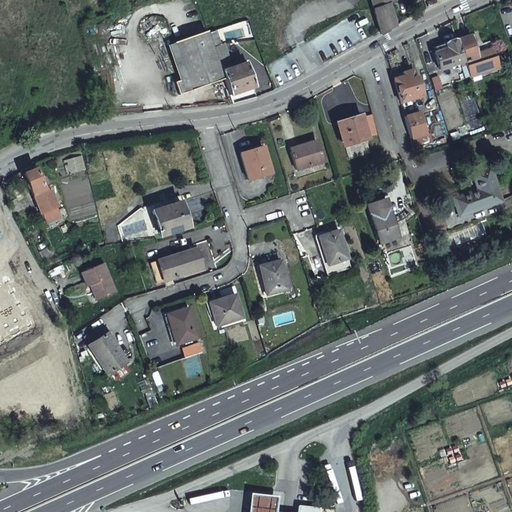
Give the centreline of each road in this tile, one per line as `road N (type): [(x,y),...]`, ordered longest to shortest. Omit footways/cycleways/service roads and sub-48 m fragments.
road 1 (trunk): [(511,281),(6,511)]
road 2 (trunk): [(50,511),(511,304)]
road 3 (tertiary): [(0,167),(67,140),(206,120)]
road 4 (tertiary): [(206,120),(274,105),(371,52)]
road 5 (residential): [(137,306),(235,271),(235,223)]
road 6 (unknown): [(115,130),(79,0)]
road 7 (unknown): [(321,79),(294,49),(293,30),(350,0)]
